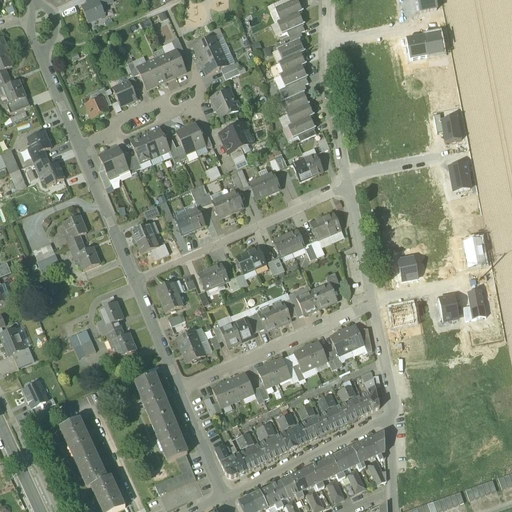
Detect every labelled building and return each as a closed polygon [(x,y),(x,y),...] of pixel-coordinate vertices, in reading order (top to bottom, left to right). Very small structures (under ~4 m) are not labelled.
[(275,12),(291,5),(289,0),(287,0),(273,6),(275,11),(275,12)] [(369,0),(361,2),(361,5),(364,21),(365,25),(380,23),(375,0),(369,0)] [(406,18),(419,15),(416,0),(402,0),(403,2),(406,18)] [(416,0),(419,15),(429,13),(437,12),(434,0),(416,0)] [(277,12),(282,23),(297,16),(301,14),(296,3),(297,3),(297,2),(291,5),(275,12),(276,13),(277,12)] [(81,10),(88,25),(105,18),(100,6),(99,3),(92,6),(81,10)] [(358,23),(364,21),(361,5),(355,6),(358,23)] [(275,11),(273,6),(267,9),(275,26),(278,25),(282,23),(277,12),(276,13),(275,11)] [(442,11),(437,12),(429,13),(431,25),(445,23),(442,11)] [(168,21),(165,15),(158,18),(160,24),(168,21)] [(302,27),(297,16),(282,23),(278,25),(283,36),(286,34),(302,27)] [(149,20),(139,24),(143,31),(152,27),(149,20)] [(283,36),(278,25),(275,26),(270,28),(275,39),(283,36)] [(286,34),(289,40),(300,35),(305,33),(302,27),(286,34)] [(205,36),(207,42),(215,39),(221,36),(219,30),(205,36)] [(303,42),(300,35),(289,40),(286,42),(280,45),(282,50),(297,43),(299,43),(299,44),(303,42)] [(221,36),(215,39),(219,49),(226,46),(221,36)] [(441,36),(423,39),(427,60),(445,57),(441,36)] [(0,54),(5,53),(9,52),(8,51),(3,40),(4,40),(3,39),(0,40),(0,54)] [(193,48),(197,58),(219,49),(215,39),(207,42),(193,48)] [(410,63),(427,60),(423,39),(406,42),(410,63)] [(176,53),(178,58),(184,55),(178,41),(171,44),(172,45),(175,53),(176,53)] [(282,63),(282,64),(301,56),(304,54),(302,54),(298,44),(299,44),(299,43),(297,43),(282,50),(277,52),(277,53),(279,52),(283,63),(282,63)] [(254,56),(258,54),(262,52),(259,44),(250,48),(254,56)] [(163,51),(166,57),(175,79),(186,75),(178,58),(176,53),(175,53),(172,45),(162,49),(163,51)] [(230,55),(226,46),(219,49),(224,58),(230,55)] [(197,58),(202,68),(224,58),(219,49),(197,58)] [(268,49),(262,52),(258,54),(262,62),(272,57),(268,49)] [(166,57),(163,51),(153,55),(156,62),(166,57)] [(12,69),(5,53),(0,54),(0,82),(5,80),(2,73),(6,72),(12,69)] [(282,63),(277,53),(272,55),(277,66),(279,66),(282,64),(282,63)] [(235,65),(230,55),(224,58),(228,68),(235,65)] [(283,75),(284,77),(302,69),(306,67),(305,66),(303,66),(299,57),(301,57),(301,56),(282,64),(279,66),(281,65),(285,75),(283,75)] [(166,57),(156,62),(166,83),(175,79),(166,57)] [(228,68),(224,58),(202,68),(206,78),(221,72),(228,68)] [(136,70),(146,66),(143,59),(133,64),(136,71),(136,70)] [(156,62),(146,66),(156,88),(166,83),(156,62)] [(127,66),(133,78),(133,79),(139,77),(136,71),(133,64),(127,66)] [(228,68),(221,72),(223,77),(238,71),(240,69),(238,64),(235,65),(228,68)] [(146,92),(156,88),(146,66),(136,70),(146,92)] [(302,69),(284,77),(280,78),(280,79),(281,78),(286,88),(285,89),(285,90),(287,89),(306,81),(307,80),(307,79),(305,80),(301,70),(302,69)] [(223,77),(225,83),(240,76),(238,71),(223,77)] [(139,92),(133,79),(133,78),(127,81),(128,84),(129,84),(133,94),(139,92)] [(280,79),(280,78),(274,81),(281,98),(284,97),(282,93),(288,91),(287,89),(285,90),(285,89),(280,79)] [(0,82),(0,88),(0,89),(5,100),(8,107),(25,100),(18,84),(12,86),(8,88),(5,80),(0,82)] [(282,93),(284,97),(300,90),(304,88),(308,86),(306,81),(287,89),(288,91),(282,93)] [(112,91),(120,109),(137,102),(133,94),(129,84),(128,84),(112,91)] [(101,99),(106,109),(111,107),(111,106),(104,90),(99,93),(101,99)] [(303,95),(300,90),(284,97),(281,98),(284,103),(303,95)] [(211,101),(220,121),(238,113),(240,109),(238,105),(234,104),(229,93),(226,91),(223,93),(221,97),(211,101)] [(285,115),(286,117),(308,107),(307,105),(306,106),(302,97),(303,96),(303,95),(284,103),(281,105),(281,106),(282,105),(287,115),(285,115)] [(85,107),(92,122),(108,115),(106,109),(101,99),(85,107)] [(7,108),(10,116),(29,109),(25,100),(8,107),(7,108)] [(116,103),(111,106),(111,107),(115,115),(120,112),(116,103)] [(308,108),(308,107),(286,117),(286,118),(288,117),(292,125),(291,126),(291,128),(309,120),(313,118),(313,117),(312,117),(307,108),(308,108)] [(25,114),(10,120),(12,126),(27,120),(25,114)] [(286,118),(286,117),(278,120),(283,131),(288,129),(291,128),(291,126),(286,118)] [(437,136),(443,135),(440,123),(439,117),(433,118),(437,136)] [(6,129),(12,126),(10,120),(3,123),(6,129)] [(220,128),(224,135),(240,127),(237,120),(220,128)] [(310,120),(309,120),(291,128),(288,129),(288,130),(289,129),(294,139),(293,139),(293,140),(298,138),(313,131),(315,131),(314,130),(313,130),(309,121),(310,120)] [(457,120),(440,123),(443,135),(445,146),(461,143),(457,120)] [(196,126),(186,131),(195,152),(205,148),(202,140),(196,126)] [(219,137),(228,157),(230,156),(241,151),(254,145),(248,132),(246,133),(243,126),(240,127),(224,135),(219,137)] [(287,143),(293,140),(293,139),(288,130),(288,129),(283,131),(282,132),(287,143)] [(160,131),(150,135),(160,157),(170,153),(166,145),(160,131)] [(186,157),(195,152),(186,131),(176,135),(181,148),(185,157),(186,157)] [(299,141),(301,144),(316,137),(313,131),(298,138),(299,141)] [(32,161),(34,166),(43,162),(40,155),(45,153),(50,151),(44,134),(27,142),(30,149),(34,159),(32,161)] [(150,135),(140,140),(150,162),(160,157),(150,135)] [(205,148),(206,151),(212,148),(208,138),(202,140),(205,148)] [(293,140),(287,143),(288,146),(299,141),(298,138),(293,140)] [(136,157),(140,166),(150,162),(140,140),(130,144),(136,157)] [(317,144),(322,155),(329,152),(325,141),(317,144)] [(175,166),(181,163),(176,151),(172,142),(166,145),(170,153),(172,158),(175,166)] [(176,151),(181,163),(187,160),(186,157),(185,157),(181,148),(176,151)] [(205,148),(195,152),(198,159),(208,155),(206,151),(205,148)] [(118,149),(108,154),(118,176),(128,171),(124,162),(118,149)] [(230,156),(232,161),(243,157),(243,156),(241,151),(230,156)] [(302,157),(304,162),(316,157),(314,152),(302,157)] [(2,157),(5,166),(14,162),(11,153),(2,157)] [(170,153),(160,157),(162,163),(172,158),(170,153)] [(120,181),(118,176),(108,154),(98,158),(101,165),(104,172),(111,186),(120,181)] [(273,157),(275,162),(282,159),(280,154),(273,157)] [(136,157),(130,160),(136,173),(141,170),(139,166),(140,166),(136,157)] [(150,162),(153,168),(162,164),(162,163),(160,157),(150,162)] [(232,161),(235,167),(245,162),(243,157),(232,161)] [(323,175),(316,157),(304,162),(312,179),(323,175)] [(136,174),(136,173),(130,160),(129,159),(124,162),(128,171),(131,177),(136,174)] [(282,159),(275,162),(279,172),(286,169),(282,159)] [(19,173),(14,162),(5,166),(7,169),(10,176),(19,173)] [(46,170),(43,162),(34,166),(36,172),(39,170),(42,178),(47,189),(63,182),(56,166),(51,168),(46,170)] [(153,168),(150,162),(140,166),(139,166),(141,170),(142,173),(153,168)] [(248,167),(245,162),(235,167),(237,172),(242,170),(248,167)] [(280,173),(279,172),(275,162),(269,164),(274,175),(280,173)] [(300,184),(312,179),(304,162),(293,167),(300,184)] [(466,166),(449,169),(454,194),(470,191),(466,166)] [(29,185),(38,182),(32,167),(23,171),(29,185)] [(206,173),(208,179),(219,174),(216,169),(206,173)] [(237,172),(235,173),(244,193),(251,190),(249,186),(242,170),(237,172)] [(118,176),(120,181),(131,177),(128,171),(118,176)] [(258,175),(261,181),(268,177),(266,171),(258,175)] [(98,175),(105,191),(110,189),(111,186),(104,172),(98,175)] [(10,176),(14,187),(24,183),(19,173),(10,176)] [(236,196),(244,193),(235,173),(228,177),(236,194),(236,196)] [(221,180),(219,174),(208,179),(210,184),(217,182),(221,180)] [(412,191),(414,200),(428,198),(424,174),(410,177),(412,191)] [(268,177),(261,181),(268,198),(279,193),(272,176),(268,177)] [(256,203),(268,198),(261,181),(249,186),(251,190),(256,203)] [(14,187),(17,193),(26,190),(24,183),(14,187)] [(182,187),(185,194),(192,191),(189,184),(182,187)] [(198,211),(206,208),(200,196),(198,190),(191,193),(196,205),(198,211)] [(414,200),(412,191),(406,192),(410,209),(416,208),(414,200)] [(171,194),(165,196),(168,202),(174,199),(171,194)] [(205,194),(200,196),(206,208),(211,206),(205,194)] [(210,199),(212,204),(224,199),(222,194),(210,199)] [(236,194),(224,199),(231,216),(243,211),(236,196),(236,194)] [(158,200),(160,206),(166,203),(164,198),(158,200)] [(219,221),(231,216),(224,199),(212,204),(219,221)] [(160,207),(163,212),(168,210),(166,204),(160,207)] [(184,210),(186,216),(198,211),(196,205),(184,210)] [(142,215),(146,223),(158,217),(155,209),(142,215)] [(163,212),(168,224),(173,222),(168,210),(163,212)] [(198,211),(186,216),(194,233),(205,228),(198,211)] [(182,238),(194,233),(186,216),(175,221),(182,238)] [(334,217),(322,221),(329,239),(341,234),(334,217)] [(47,230),(51,222),(46,219),(41,227),(47,230)] [(67,245),(70,251),(79,247),(77,240),(80,238),(86,236),(79,219),(63,225),(70,243),(67,245)] [(318,243),(329,239),(322,221),(311,226),(318,243)] [(149,227),(154,238),(159,236),(154,224),(149,227)] [(132,234),(136,245),(154,238),(149,227),(132,234)] [(296,233),(285,238),(292,255),(304,251),(303,250),(296,233)] [(341,234),(329,239),(333,246),(344,241),(341,234)] [(158,250),(154,238),(136,245),(141,257),(152,252),(158,250)] [(280,260),(292,255),(285,238),(273,243),(279,258),(280,260)] [(321,251),(333,246),(329,239),(318,243),(321,251)] [(463,245),(464,248),(467,262),(468,272),(485,269),(480,242),(463,245)] [(318,243),(310,246),(318,264),(325,261),(321,251),(318,243)] [(40,250),(45,261),(55,257),(50,246),(40,250)] [(311,268),(318,264),(310,246),(303,250),(304,251),(306,255),(311,268)] [(70,251),(72,256),(75,255),(78,263),(83,274),(99,267),(92,250),(86,253),(82,254),(79,247),(70,251)] [(152,252),(156,262),(169,256),(165,247),(158,250),(152,252)] [(461,263),(467,262),(464,248),(458,249),(461,263)] [(37,265),(45,261),(40,250),(35,252),(33,254),(37,265)] [(259,250),(247,255),(255,272),(264,268),(266,267),(265,264),(259,250)] [(304,251),(292,255),(294,260),(306,255),(304,251)] [(413,260),(416,271),(421,270),(418,253),(412,254),(413,260)] [(243,277),(255,272),(247,255),(236,260),(241,274),(243,277)] [(282,265),(294,260),(292,255),(280,260),(282,265)] [(59,268),(55,257),(45,261),(50,272),(59,268)] [(279,258),(272,261),(278,275),(285,272),(282,265),(280,260),(279,258)] [(416,271),(413,260),(398,263),(402,284),(417,281),(416,271)] [(45,261),(37,265),(40,272),(45,270),(47,273),(50,272),(45,261)] [(271,278),(278,275),(272,261),(265,264),(266,267),(271,278)] [(7,265),(0,268),(0,280),(11,276),(7,265)] [(221,267),(210,271),(217,289),(229,284),(227,280),(221,267)] [(255,272),(257,277),(266,273),(264,268),(255,272)] [(205,293),(217,289),(210,271),(198,276),(205,293)] [(257,277),(255,272),(243,277),(245,282),(257,277)] [(241,274),(234,277),(240,291),(248,288),(245,282),(243,277),(241,274)] [(329,287),(332,295),(341,291),(334,276),(325,280),(328,287),(329,287)] [(233,294),(240,291),(234,277),(227,280),(229,284),(233,294)] [(183,281),(188,293),(195,290),(196,290),(191,278),(183,281)] [(179,283),(173,285),(178,297),(184,295),(179,283)] [(156,292),(161,304),(178,297),(173,285),(156,292)] [(1,287),(0,287),(0,296),(2,302),(10,298),(4,286),(1,287)] [(311,295),(318,312),(336,304),(332,295),(329,287),(328,287),(311,295)] [(217,289),(205,293),(208,299),(219,294),(217,289)] [(296,298),(310,292),(309,290),(295,296),(296,298)] [(295,299),(303,318),(318,312),(311,295),(310,292),(296,298),(295,299)] [(198,296),(203,309),(209,306),(204,294),(198,296)] [(469,310),(472,323),(485,321),(480,294),(467,296),(469,310)] [(287,296),(268,304),(270,310),(283,305),(289,302),(288,299),(287,296)] [(288,299),(289,302),(296,318),(297,321),(303,318),(295,299),(296,298),(295,296),(288,299)] [(183,309),(178,297),(161,304),(166,316),(183,309)] [(101,304),(103,311),(116,305),(113,299),(101,304)] [(454,299),(438,302),(443,324),(458,321),(454,299)] [(290,321),(296,318),(289,302),(283,305),(290,321)] [(427,327),(443,324),(438,302),(423,305),(427,327)] [(258,316),(270,310),(268,304),(249,312),(252,318),(258,316)] [(99,312),(104,323),(107,331),(104,332),(106,337),(116,334),(112,326),(119,324),(123,322),(116,305),(103,311),(99,312)] [(283,305),(270,310),(278,329),(291,324),(290,321),(283,305)] [(388,311),(392,330),(414,325),(411,307),(388,311)] [(266,334),(278,329),(270,310),(258,316),(264,331),(266,334)] [(472,323),(469,310),(463,311),(465,325),(472,323)] [(246,321),(252,318),(249,312),(230,320),(233,326),(246,321)] [(258,316),(252,318),(258,334),(264,331),(258,316)] [(169,324),(171,330),(182,325),(185,323),(183,318),(169,324)] [(219,329),(220,331),(233,326),(230,320),(229,318),(217,324),(219,329)] [(252,337),(258,334),(252,318),(246,321),(252,337)] [(246,321),(233,326),(241,345),(253,339),(252,337),(246,321)] [(101,334),(104,332),(107,331),(104,323),(97,326),(101,334)] [(112,326),(116,334),(122,331),(119,324),(112,326)] [(185,331),(182,325),(171,330),(174,335),(185,331)] [(101,334),(97,326),(96,327),(101,339),(106,337),(104,332),(101,334)] [(227,350),(241,345),(233,326),(220,331),(219,332),(223,341),(227,350)] [(22,328),(15,331),(18,338),(19,338),(21,345),(24,352),(28,350),(30,349),(22,328)] [(213,332),(216,339),(218,344),(223,341),(219,332),(220,331),(219,329),(213,332)] [(347,332),(342,334),(351,353),(363,347),(359,338),(355,329),(348,332),(347,332)] [(195,333),(200,346),(207,342),(206,338),(204,339),(201,330),(195,333)] [(4,336),(0,337),(0,339),(8,359),(12,357),(24,352),(21,345),(19,338),(18,338),(15,331),(4,336)] [(125,338),(122,331),(116,334),(119,341),(125,338)] [(95,355),(91,344),(86,333),(77,337),(69,340),(73,351),(74,351),(81,348),(86,359),(95,355)] [(176,341),(181,353),(200,346),(195,333),(176,341)] [(119,341),(116,334),(106,337),(109,343),(112,341),(119,360),(136,353),(129,337),(125,338),(119,341)] [(338,359),(351,353),(342,334),(337,336),(337,337),(330,340),(335,352),(338,359)] [(366,354),(367,355),(371,353),(368,335),(359,338),(363,347),(366,354)] [(221,350),(218,344),(216,339),(210,341),(215,353),(221,350)] [(213,355),(207,342),(200,346),(205,358),(213,355)] [(311,348),(306,350),(314,369),(327,364),(324,357),(320,347),(319,345),(312,348),(311,348)] [(205,358),(200,346),(181,353),(186,366),(205,358)] [(351,353),(353,359),(354,359),(366,354),(363,347),(351,353)] [(81,348),(74,351),(79,362),(86,359),(81,348)] [(28,350),(24,352),(12,357),(18,371),(34,364),(28,350)] [(301,375),(314,369),(306,350),(301,352),(300,353),(293,357),(299,368),(301,375)] [(335,352),(330,355),(337,371),(342,369),(341,365),(338,359),(335,352)] [(338,359),(341,365),(353,359),(351,353),(338,359)] [(332,373),(337,371),(330,355),(324,357),(327,364),(330,369),(332,373)] [(288,359),(289,361),(293,371),(298,381),(303,379),(301,375),(299,368),(293,357),(288,359)] [(274,364),(269,366),(278,385),(291,380),(288,374),(283,363),(282,361),(275,365),(274,364)] [(288,374),(293,371),(289,361),(283,363),(288,374)] [(327,364),(314,369),(317,375),(330,369),(327,364)] [(265,391),(278,385),(269,366),(264,368),(264,370),(257,373),(263,388),(265,391)] [(317,376),(317,375),(314,369),(301,375),(303,379),(304,382),(317,376)] [(291,380),(292,384),(298,381),(293,371),(288,374),(291,380)] [(360,378),(364,386),(373,382),(372,379),(370,373),(360,378)] [(162,453),(166,463),(175,459),(185,455),(186,455),(179,437),(180,437),(178,432),(178,433),(163,398),(164,397),(162,392),(161,393),(155,376),(135,384),(139,393),(141,392),(149,412),(147,413),(154,432),(157,431),(165,452),(162,453)] [(245,377),(234,382),(243,401),(254,396),(253,393),(245,377)] [(232,406),(243,401),(234,382),(223,387),(232,406)] [(364,386),(367,393),(375,390),(373,382),(364,386)] [(29,405),(32,411),(42,406),(47,403),(38,385),(23,392),(27,400),(25,400),(28,406),(29,405)] [(230,407),(232,406),(223,387),(212,392),(217,405),(220,411),(223,410),(230,407)] [(263,388),(258,390),(253,393),(254,396),(256,402),(259,407),(264,405),(264,403),(269,401),(265,391),(263,388)] [(350,388),(344,391),(351,405),(357,402),(350,388)] [(369,396),(361,400),(369,416),(379,411),(375,391),(375,390),(367,393),(369,396)] [(345,407),(351,405),(344,391),(338,394),(345,407)] [(141,392),(139,393),(147,413),(149,412),(141,392)] [(254,396),(243,401),(245,407),(256,402),(254,396)] [(330,398),(324,401),(330,414),(337,411),(330,398)] [(357,402),(351,405),(359,421),(369,416),(361,400),(357,402)] [(55,406),(53,401),(47,403),(42,406),(44,411),(55,406)] [(204,403),(211,419),(216,417),(217,418),(222,415),(220,411),(217,405),(212,407),(209,401),(204,403)] [(324,417),(330,414),(324,401),(318,403),(324,417)] [(345,407),(341,409),(348,426),(359,421),(351,405),(345,407)] [(230,407),(223,410),(225,415),(232,412),(230,407)] [(310,407),(304,410),(310,424),(316,421),(310,407)] [(337,411),(330,414),(338,431),(348,426),(341,409),(337,411)] [(304,427),(310,424),(304,410),(298,413),(304,427)] [(54,416),(60,429),(69,425),(63,411),(54,416)] [(324,417),(320,419),(328,435),(338,431),(330,414),(324,417)] [(290,417),(283,420),(290,433),(296,430),(294,427),(290,417)] [(316,421),(310,424),(318,440),(328,435),(320,419),(316,421)] [(115,511),(124,508),(124,507),(123,507),(117,495),(118,495),(116,490),(115,491),(110,479),(111,478),(110,478),(106,480),(100,468),(101,467),(98,462),(87,438),(87,437),(85,432),(84,433),(79,420),(69,425),(60,429),(60,430),(63,429),(89,487),(86,488),(87,489),(91,487),(94,486),(105,511),(115,511)] [(284,436),(290,433),(283,420),(277,422),(282,433),(284,436)] [(304,427),(300,429),(308,445),(318,440),(310,424),(304,427)] [(269,426),(263,429),(269,443),(276,440),(269,426)] [(63,429),(60,430),(86,488),(89,487),(63,429)] [(263,446),(269,443),(263,429),(257,432),(263,446)] [(296,430),(290,433),(298,450),(308,445),(300,429),(296,430)] [(165,452),(157,431),(154,432),(162,453),(165,452)] [(284,436),(279,438),(287,455),(298,450),(290,433),(284,436)] [(384,435),(362,446),(370,462),(377,459),(379,464),(385,461),(384,456),(384,435)] [(249,436),(242,439),(249,453),(255,450),(249,436)] [(276,440),(269,443),(277,460),(287,455),(279,438),(276,440)] [(243,456),(249,453),(242,439),(236,442),(243,456)] [(263,446),(259,448),(267,465),(277,460),(269,443),(263,446)] [(363,466),(370,462),(362,446),(352,451),(360,467),(363,466)] [(413,446),(407,448),(410,457),(416,455),(413,446)] [(232,481),(247,474),(239,458),(230,462),(227,456),(225,451),(223,448),(214,453),(227,479),(232,481)] [(255,450),(249,453),(257,469),(267,465),(259,448),(255,450)] [(356,469),(360,467),(352,451),(342,455),(350,472),(356,469)] [(243,456),(239,458),(247,474),(257,469),(249,453),(243,456)] [(160,483),(164,493),(195,481),(185,455),(175,459),(181,475),(160,483)] [(343,475),(350,472),(342,455),(331,460),(339,477),(343,475)] [(336,479),(339,477),(331,460),(321,465),(329,482),(336,479)] [(367,467),(377,489),(386,484),(385,474),(381,474),(376,463),(367,467)] [(322,485),(329,482),(321,465),(311,470),(319,487),(322,485)] [(315,489),(319,487),(311,470),(301,475),(308,492),(313,490),(315,489)] [(346,490),(351,487),(346,477),(351,475),(350,472),(343,475),(345,480),(342,482),(346,490)] [(351,487),(356,496),(365,492),(355,473),(351,475),(346,477),(351,487)] [(304,494),(308,492),(301,475),(290,480),(298,497),(302,495),(304,494)] [(345,480),(343,475),(339,477),(336,479),(338,483),(342,482),(345,480)] [(507,490),(511,488),(511,486),(508,477),(503,479),(507,490)] [(502,492),(507,490),(503,479),(498,481),(502,492)] [(295,498),(298,497),(290,480),(280,485),(288,502),(295,498)] [(326,487),(335,506),(344,502),(335,482),(326,487)] [(153,486),(157,496),(164,493),(160,483),(153,486)] [(491,496),(496,494),(492,483),(487,485),(491,496)] [(281,505),(288,502),(280,485),(270,490),(278,507),(281,505)] [(485,498),(491,496),(487,485),(482,487),(485,498)] [(105,511),(94,486),(91,487),(101,511),(105,511)] [(480,500),(485,498),(482,487),(476,489),(480,500)] [(475,502),(480,500),(476,489),(471,491),(475,502)] [(274,508),(278,507),(270,490),(259,495),(267,511),(274,508)] [(469,504),(475,502),(471,491),(465,493),(469,504)] [(305,497),(312,511),(322,511),(324,511),(314,492),(305,497)] [(266,511),(267,511),(259,495),(249,500),(255,511),(266,511)] [(458,507),(464,505),(460,495),(454,497),(458,507)] [(453,509),(458,507),(454,497),(449,499),(453,509)] [(447,511),(453,509),(449,499),(444,500),(447,511)] [(255,511),(249,500),(238,505),(241,511),(255,511)] [(441,511),(445,511),(447,511),(444,500),(438,502),(441,511)] [(287,511),(298,511),(294,502),(285,507),(287,511)] [(435,511),(441,511),(438,502),(433,504),(435,511)]
